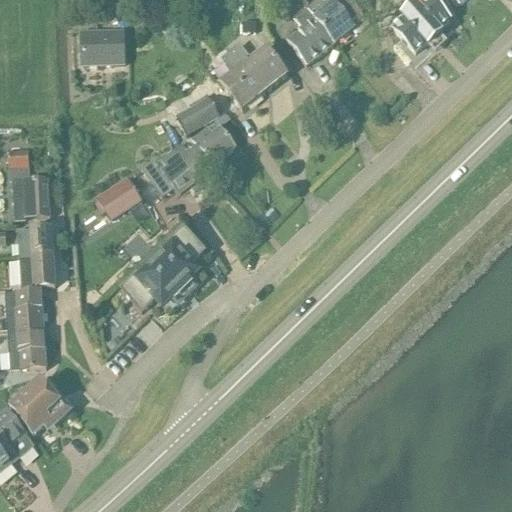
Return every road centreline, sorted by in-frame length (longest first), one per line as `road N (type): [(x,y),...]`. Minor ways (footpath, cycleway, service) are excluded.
road 1 (tertiary): [(193,426),(511,119)]
road 2 (residential): [(240,297),(511,39)]
road 3 (residential): [(110,409),(195,323),(240,297)]
road 4 (residential): [(240,297),(186,394),(193,426)]
road 5 (tertiary): [(92,511),(193,426)]
